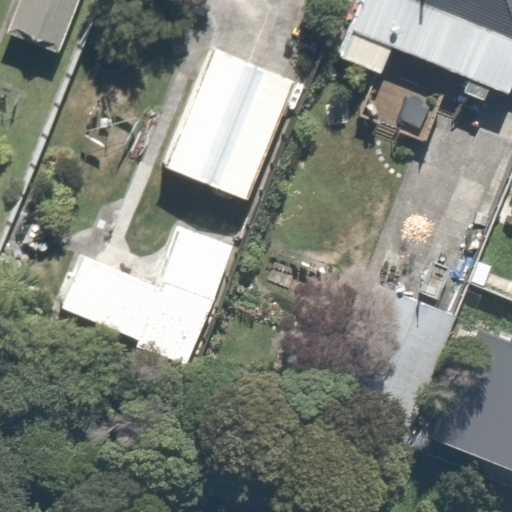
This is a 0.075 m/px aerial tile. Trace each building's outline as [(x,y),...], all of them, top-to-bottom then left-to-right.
[(61,0),(0,0),(0,67),(26,79),(61,0)] [(511,79),(511,0),(339,0),(313,60),(489,135),(511,79)] [(268,110),(168,69),(115,200),(216,240),(268,110)] [(197,270),(144,254),(111,360),(165,376),(197,270)] [(119,298),(50,269),(28,323),(97,351),(119,298)] [(384,427),(436,312),(376,286),(325,400),(384,427)]
